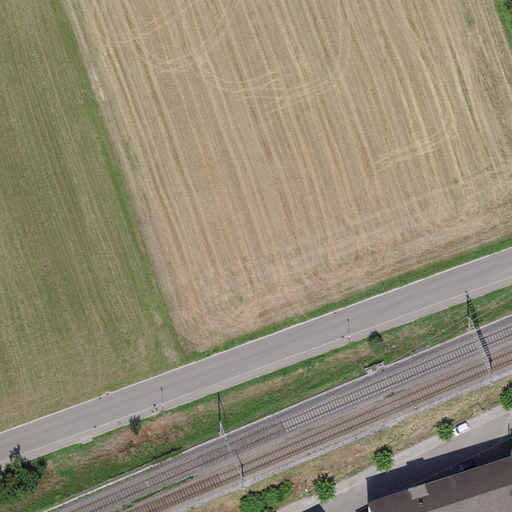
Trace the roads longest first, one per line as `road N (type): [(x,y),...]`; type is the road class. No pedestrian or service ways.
road 1 (residential): [(511,266),(0,451)]
road 2 (residential): [(511,424),(328,511)]
